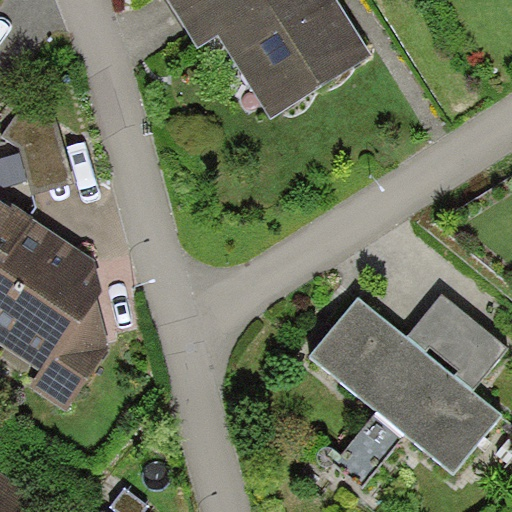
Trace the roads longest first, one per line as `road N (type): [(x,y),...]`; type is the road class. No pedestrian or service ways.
road 1 (residential): [(511,118),(178,337)]
road 2 (residential): [(178,337),(138,178),(75,0)]
road 3 (residential): [(227,511),(178,337)]
